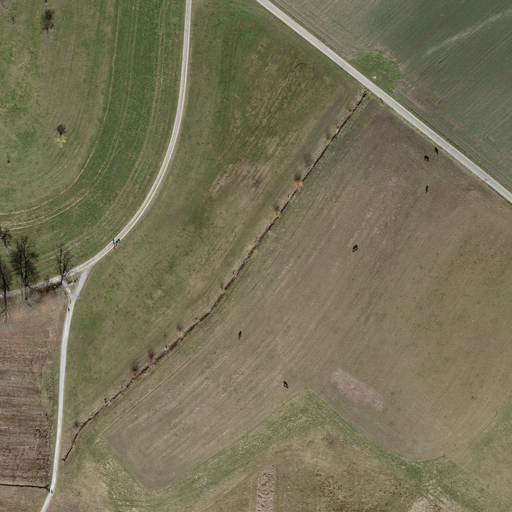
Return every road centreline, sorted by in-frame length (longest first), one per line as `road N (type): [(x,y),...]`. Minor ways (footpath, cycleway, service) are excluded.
road 1 (track): [(511,199),(258,0)]
road 2 (track): [(188,0),(179,113),(164,166),(137,216),(85,265)]
road 3 (track): [(44,511),(56,473),(65,336),(85,265)]
